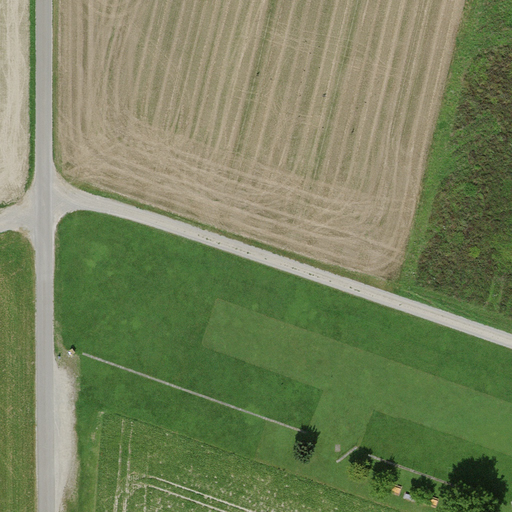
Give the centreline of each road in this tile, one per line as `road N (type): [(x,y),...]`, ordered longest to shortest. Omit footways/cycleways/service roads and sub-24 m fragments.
road 1 (track): [(511,349),(49,192),(0,227)]
road 2 (unclassified): [(55,511),(48,0)]
